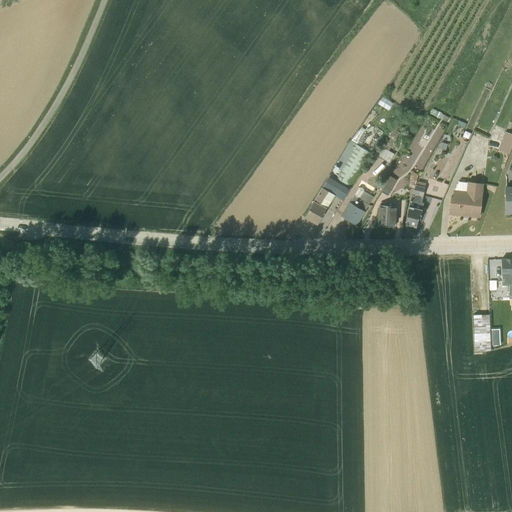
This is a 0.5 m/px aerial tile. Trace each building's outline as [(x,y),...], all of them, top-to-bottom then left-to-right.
[(366,136),(373,126),(365,120),(364,120),(360,127),(359,127),(357,130),(366,136)] [(375,155),(388,163),(394,154),(388,150),(399,132),(392,128),(375,155)] [(508,153),(511,142),(511,133),(504,131),(497,150),(508,153)] [(355,144),(351,140),(334,164),(335,165),(332,170),(336,173),(337,173),(335,177),(329,174),(321,187),(334,195),(343,200),(351,187),(350,186),(371,153),(355,144)] [(418,174),(410,170),(408,186),(413,187),(418,174)] [(380,191),(387,195),(396,180),(389,176),(380,191)] [(421,202),(425,183),(417,180),(413,187),(411,193),(404,224),(415,227),(417,219),(419,219),(423,202),(421,202)] [(448,214),(479,217),(483,183),(467,181),(467,182),(458,181),(454,189),(453,189),(452,195),(450,195),(448,214)] [(313,201),(304,216),(317,224),(334,195),(321,187),(313,201)] [(360,187),(358,187),(349,201),(340,215),(356,225),(365,211),(364,211),(373,196),(363,190),(363,188),(361,187),(360,187)] [(378,204),(377,225),(394,226),(396,205),(378,204)] [(511,258),(501,259),(502,275),(511,275),(511,258)] [(489,280),(490,299),(502,298),(502,290),(497,290),(497,280),(489,280)] [(488,314),(473,315),(474,350),(490,349),(488,314)] [(492,344),(500,343),(500,328),(492,328),(492,344)]
